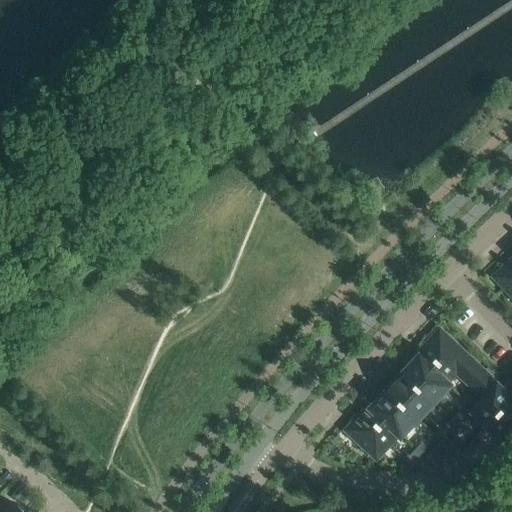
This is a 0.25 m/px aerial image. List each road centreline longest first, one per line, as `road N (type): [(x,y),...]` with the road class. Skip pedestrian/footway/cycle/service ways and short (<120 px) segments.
road 1 (tertiary): [(511,150),(290,373),(185,511)]
road 2 (tertiary): [(257,449),(364,325),(511,180)]
road 3 (track): [(272,0),(0,245)]
road 4 (residential): [(279,454),(511,207)]
road 5 (residential): [(279,454),(323,475),(422,487),(443,509)]
